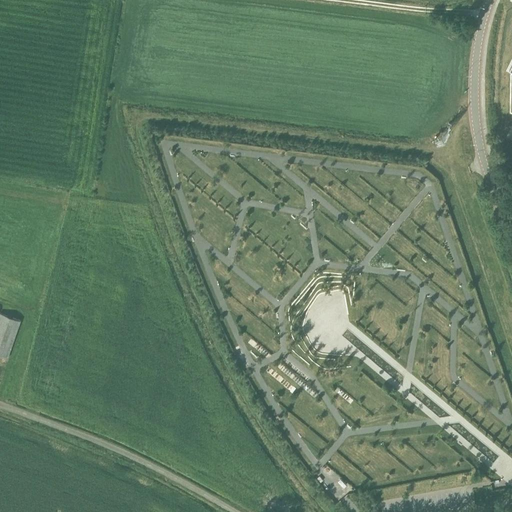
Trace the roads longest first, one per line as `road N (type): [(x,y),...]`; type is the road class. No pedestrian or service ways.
road 1 (unclassified): [(229,511),(0,404)]
road 2 (residential): [(511,240),(474,108),(491,0)]
